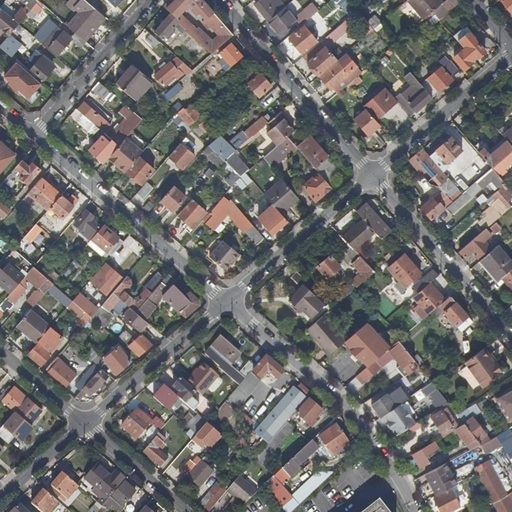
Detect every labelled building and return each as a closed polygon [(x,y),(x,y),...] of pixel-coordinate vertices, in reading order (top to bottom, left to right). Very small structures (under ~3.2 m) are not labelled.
[(0,8),(0,27),(10,36),(11,35),(19,25),(38,2),(36,0),(9,0),(13,3),(15,0),(21,0),(28,6),(20,15),(18,13),(13,19),(0,8)] [(69,28),(85,42),(95,32),(92,29),(97,23),(100,26),(106,19),(84,0),(81,0),(73,9),(80,15),(69,28)] [(180,21),(178,23),(212,54),(233,35),(205,3),(202,0),(175,0),(172,4),(182,16),(189,7),(199,16),(202,13),(208,22),(205,25),(209,30),(210,28),(214,32),(215,30),(219,33),(216,37),(219,39),(214,45),(211,43),(212,41),(199,28),(196,31),(182,19),(180,21)] [(261,0),(255,6),(268,21),(284,7),(279,1),(275,4),(271,0),(261,0)] [(296,0),(293,0),(286,4),(290,12),(300,7),(296,0)] [(432,12),(441,4),(437,0),(407,0),(407,1),(423,19),(432,12)] [(446,10),(457,1),(455,0),(445,0),(441,4),(446,10)] [(511,0),(502,0),(500,2),(511,15),(511,14),(511,0)] [(169,1),(164,7),(172,14),(176,18),(180,21),(182,19),(183,17),(182,16),(172,4),(169,1)] [(284,7),(268,21),(282,38),(289,31),(282,23),(291,16),(284,7)] [(294,21),(300,27),(311,17),(306,10),(294,21)] [(303,57),(319,76),(336,61),(372,30),(356,11),(343,23),(355,37),(333,57),(321,42),(303,57)] [(176,18),(172,14),(156,32),(164,39),(178,23),(180,21),(176,18)] [(374,32),(382,26),(374,15),(366,21),(374,32)] [(92,29),(95,32),(100,26),(97,23),(92,29)] [(342,23),(325,38),(332,45),(348,30),(342,23)] [(302,54),(316,42),(303,28),(289,40),(302,54)] [(58,55),(72,39),(63,31),(49,47),(58,55)] [(464,49),(472,59),(475,57),(478,59),(485,53),(468,33),(457,42),(464,49)] [(11,35),(10,36),(0,47),(6,53),(18,40),(11,35)] [(231,67),(242,57),(230,43),(220,53),(222,57),(218,61),(223,66),(227,62),(231,67)] [(392,53),(389,49),(379,58),(382,61),(392,53)] [(469,62),(472,59),(464,49),(461,52),(460,52),(453,58),(464,71),(471,65),(469,62)] [(48,69),(52,65),(42,55),(30,69),(43,80),(50,72),(48,69)] [(193,71),(178,57),(155,77),(161,84),(169,77),(172,80),(176,77),(175,76),(173,74),(177,70),(179,72),(184,78),(193,71)] [(438,62),(452,78),(458,72),(449,62),(448,62),(443,57),(438,62)] [(319,76),(331,89),(347,74),(336,61),(319,76)] [(17,62),(5,76),(30,98),(42,84),(17,62)] [(150,80),(135,68),(125,79),(124,78),(118,85),(134,99),(150,80)] [(423,88),(431,98),(452,81),(441,68),(427,80),(431,84),(429,85),(428,84),(423,88)] [(259,97),(271,86),(260,73),(248,84),(259,97)] [(331,89),(336,95),(341,90),(345,86),(352,80),(347,74),(331,89)] [(398,104),(410,118),(431,98),(423,88),(411,75),(406,79),(420,95),(410,104),(405,99),(404,100),(400,103),(398,104)] [(110,92),(99,82),(92,90),(103,99),(110,92)] [(170,98),(182,87),(177,82),(165,93),(170,98)] [(363,107),(364,108),(368,113),(369,112),(376,120),(396,102),(384,88),(363,107)] [(341,90),(336,95),(340,99),(345,95),(341,90)] [(85,103),(78,110),(102,130),(106,125),(103,121),(104,119),(85,103)] [(201,116),(192,104),(185,109),(195,122),(201,116)] [(368,123),(373,119),(368,113),(364,108),(359,112),(368,123)] [(143,120),(133,111),(127,119),(125,118),(110,137),(113,140),(120,146),(127,138),(143,120)] [(287,137),(294,131),(288,124),(282,118),(285,116),(280,111),(270,120),(268,122),(272,127),(267,132),(279,144),(281,143),(287,137)] [(268,122),(270,120),(265,115),(263,116),(262,115),(243,131),(250,138),(268,122)] [(282,118),(288,124),(290,121),(285,116),(282,118)] [(193,127),(197,136),(208,130),(203,121),(193,127)] [(511,127),(502,136),(506,140),(511,147),(511,127)] [(96,144),(111,157),(120,146),(113,140),(110,143),(102,137),(96,144)] [(186,137),(169,157),(183,169),(194,156),(183,146),(189,140),(186,137)] [(234,153),(219,137),(209,146),(225,162),(234,153)] [(297,148),(319,174),(328,185),(341,174),(309,137),(297,148)] [(111,157),(110,158),(126,172),(126,171),(139,156),(143,152),(127,138),(120,146),(111,157)] [(449,138),(428,156),(442,171),(448,166),(446,163),(460,151),(449,138)] [(484,148),(477,153),(491,168),(503,157),(511,149),(511,147),(506,140),(490,154),(484,148)] [(0,141),(0,172),(15,155),(0,141)] [(263,158),(272,168),(289,153),(281,143),(279,144),(263,158)] [(209,146),(203,151),(220,168),(225,162),(209,146)] [(428,156),(423,151),(409,162),(429,185),(437,186),(441,183),(447,178),(442,171),(428,156)] [(250,169),(234,153),(225,162),(241,177),(246,173),(250,169)] [(139,156),(126,171),(142,184),(154,170),(139,156)] [(503,157),(491,168),(494,172),(507,162),(503,157)] [(30,168),(22,161),(16,167),(24,174),(21,178),(28,185),(40,170),(33,164),(30,168)] [(497,190),(504,184),(494,172),(491,168),(462,194),(455,199),(444,209),(451,216),(471,199),(469,197),(478,189),(479,190),(488,182),(494,187),(492,190),(494,193),(497,190)] [(205,175),(210,179),(215,173),(210,169),(205,175)] [(315,202),(331,189),(328,185),(319,174),(313,179),(312,178),(302,186),(309,194),(308,195),(315,202)] [(50,208),(61,195),(42,178),(29,193),(48,210),(50,208)] [(420,207),(431,220),(444,209),(440,204),(439,202),(446,196),(444,193),(454,185),(447,178),(441,183),(437,186),(441,191),(432,199),(431,198),(420,207)] [(281,214),(299,199),(281,179),(272,188),(274,190),(266,197),(273,205),(281,214)] [(147,182),(137,194),(143,200),(154,188),(147,182)] [(173,186),(161,201),(173,211),(185,197),(173,186)] [(455,199),(462,194),(458,190),(451,195),(455,199)] [(505,211),(510,206),(507,202),(505,199),(500,194),(497,190),(494,193),(485,201),(489,206),(496,201),(499,204),(505,211)] [(503,192),(500,194),(505,199),(507,202),(510,200),(503,192)] [(74,207),(61,195),(50,208),(63,219),(74,207)] [(226,195),(203,221),(213,230),(227,214),(229,215),(237,208),(226,195)] [(440,204),(444,209),(455,199),(451,195),(440,204)] [(0,214),(4,217),(10,209),(0,200),(0,214)] [(148,200),(142,207),(148,211),(154,204),(148,200)] [(202,219),(207,213),(193,200),(179,216),(189,226),(190,227),(198,218),(199,217),(202,219)] [(366,202),(363,204),(382,224),(384,222),(366,202)] [(363,204),(356,211),(362,218),(375,232),(382,240),(391,231),(384,222),(382,224),(363,204)] [(271,235),(288,222),(281,214),(273,205),(265,212),(271,221),(264,227),(271,235)] [(92,240),(95,237),(93,234),(99,228),(91,220),(93,217),(87,211),(75,225),(81,230),(80,232),(90,242),(92,240)] [(185,230),(191,235),(203,221),(198,218),(190,227),(189,226),(185,230)] [(362,218),(340,236),(351,247),(354,250),(375,232),(362,218)] [(487,227),(459,251),(464,258),(473,250),(477,254),(475,256),(477,258),(490,247),(488,244),(486,246),(482,242),(490,235),(488,233),(490,231),(493,234),(500,228),(496,222),(488,229),(487,227)] [(257,245),(264,239),(252,225),(245,231),(257,245)] [(122,244),(123,243),(104,226),(95,237),(92,240),(97,245),(95,247),(104,254),(106,252),(111,257),(114,254),(122,244)] [(35,246),(39,239),(32,235),(28,242),(35,246)] [(351,247),(340,236),(333,242),(344,253),(351,247)] [(239,255),(224,242),(210,258),(225,270),(233,260),(234,261),(239,255)] [(127,249),(122,244),(114,254),(120,259),(127,249)] [(511,268),(511,263),(497,245),(480,260),(498,281),(502,277),(511,268)] [(353,289),(374,272),(354,250),(351,247),(344,253),(353,262),(351,264),(359,272),(350,280),(352,282),(337,296),(335,295),(328,302),(333,306),(353,289)] [(327,278),(341,267),(331,255),(317,267),(327,278)] [(387,268),(398,282),(403,287),(420,274),(403,255),(387,268)] [(0,284),(10,294),(24,278),(19,273),(21,271),(15,265),(13,267),(9,263),(0,273),(0,284)] [(105,263),(96,274),(102,280),(96,287),(106,295),(112,289),(111,287),(121,276),(105,263)] [(44,269),(50,275),(53,271),(54,270),(48,264),(44,269)] [(29,304),(33,307),(53,284),(47,278),(33,267),(25,277),(41,290),(29,304)] [(511,268),(502,277),(511,288),(511,268)] [(429,284),(438,276),(432,270),(417,283),(422,289),(429,284)] [(50,275),(47,278),(53,284),(60,277),(53,271),(50,275)] [(313,288),(296,271),(289,277),(300,288),(284,304),(296,315),(298,313),(307,321),(322,306),(308,293),(313,288)] [(120,298),(131,308),(136,312),(162,282),(165,278),(159,273),(146,287),(149,289),(145,290),(140,297),(135,298),(133,299),(125,292),(131,285),(131,280),(127,277),(113,292),(120,298)] [(171,287),(176,281),(168,274),(165,278),(162,282),(169,288),(171,287)] [(10,294),(7,298),(14,304),(17,301),(14,298),(26,284),(24,278),(10,294)] [(136,312),(144,319),(156,305),(156,304),(163,295),(186,317),(199,306),(199,299),(190,292),(185,296),(182,293),(179,295),(171,287),(169,288),(162,282),(136,312)] [(403,287),(398,282),(393,285),(400,294),(405,290),(403,287)] [(437,306),(444,301),(429,284),(422,289),(412,298),(418,305),(414,309),(422,319),(437,306)] [(80,292),(73,301),(78,305),(85,296),(80,292)] [(111,308),(113,306),(120,298),(113,292),(104,302),(111,308)] [(471,322),(449,296),(444,301),(437,306),(459,332),(471,322)] [(113,306),(124,315),(131,308),(120,298),(113,306)] [(73,301),(68,306),(87,323),(92,317),(86,312),(78,305),(73,301)] [(104,303),(100,307),(110,316),(114,312),(104,303)] [(96,321),(101,326),(110,316),(100,307),(95,314),(92,317),(96,321)] [(140,330),(147,322),(144,319),(136,312),(131,308),(124,315),(140,330)] [(31,309),(17,325),(37,342),(50,326),(31,309)] [(89,309),(86,312),(92,317),(95,314),(89,309)] [(323,314),(307,328),(324,348),(322,350),(328,355),(342,342),(348,337),(344,331),(341,334),(323,314)] [(87,323),(84,326),(88,330),(96,321),(92,317),(87,323)] [(348,337),(342,342),(364,368),(382,354),(390,347),(367,320),(348,337)] [(50,326),(37,342),(39,343),(51,353),(64,338),(50,326)] [(118,340),(133,353),(134,351),(140,356),(151,345),(141,335),(134,341),(129,337),(130,335),(125,331),(118,340)] [(220,366),(219,367),(239,385),(251,372),(252,371),(255,366),(249,361),(239,372),(230,364),(239,354),(219,336),(205,353),(220,366)] [(51,353),(39,343),(29,354),(42,365),(52,354),(51,353)] [(98,365),(105,358),(90,345),(84,352),(98,365)] [(393,370),(397,375),(411,363),(396,345),(385,354),(396,368),(393,370)] [(119,346),(105,358),(117,373),(131,361),(119,346)] [(503,376),(483,348),(463,363),(483,390),(503,376)] [(364,368),(364,369),(370,375),(381,366),(379,364),(386,358),(382,354),(364,368)] [(258,363),(255,366),(252,371),(260,378),(267,370),(276,379),(283,371),(266,356),(260,363),(258,363)] [(54,361),(47,370),(54,376),(52,377),(55,380),(57,378),(62,383),(63,382),(67,386),(73,379),(70,376),(73,373),(62,363),(59,366),(54,361)] [(204,363),(187,383),(201,395),(218,376),(204,363)] [(411,363),(397,375),(401,379),(415,369),(411,363)] [(90,382),(87,384),(95,391),(108,377),(100,369),(90,382)] [(251,372),(239,385),(229,397),(239,406),(261,381),(251,372)] [(457,415),(464,410),(453,396),(458,393),(446,375),(433,384),(436,388),(448,403),(457,415)] [(77,386),(82,391),(87,384),(90,382),(85,377),(77,386)] [(180,392),(176,396),(179,398),(193,410),(198,405),(190,397),(195,392),(180,378),(173,386),(180,392)] [(353,395),(362,385),(353,378),(345,387),(353,395)] [(436,388),(433,384),(431,382),(418,391),(424,398),(428,395),(430,393),(436,388)] [(296,389),(305,398),(310,393),(301,384),(296,389)] [(156,394),(148,386),(144,389),(168,410),(179,398),(176,396),(164,385),(156,394)] [(0,397),(15,411),(27,397),(15,386),(12,388),(10,386),(0,397)] [(298,409),(307,399),(305,398),(296,389),(293,387),(254,432),(266,443),(297,408),(298,409)] [(431,400),(439,409),(448,403),(436,388),(430,393),(433,398),(431,400)] [(507,421),(511,418),(511,388),(495,397),(507,421)] [(371,405),(379,417),(383,415),(395,406),(386,393),(380,398),(371,405)] [(42,410),(27,397),(15,411),(30,424),(42,410)] [(308,400),(307,399),(298,409),(299,410),(296,414),(309,425),(321,411),(309,399),(308,400)] [(383,415),(398,435),(414,424),(399,404),(395,406),(383,415)] [(136,439),(151,420),(137,408),(121,426),(136,439)] [(0,428),(0,436),(8,444),(15,436),(21,441),(33,427),(30,424),(15,411),(0,428)] [(432,417),(443,436),(453,430),(450,425),(453,423),(449,417),(447,418),(442,411),(432,417)] [(188,416),(182,422),(196,435),(206,423),(207,422),(198,414),(192,420),(188,416)] [(343,421),(339,416),(318,436),(321,440),(330,455),(349,444),(337,426),(343,421)] [(472,417),(464,424),(477,441),(485,435),(472,417)] [(255,459),(274,476),(279,471),(266,459),(294,429),(287,422),(255,459)] [(196,435),(192,439),(202,448),(205,444),(208,446),(209,446),(212,448),(220,439),(217,436),(219,434),(206,423),(196,435)] [(470,450),(480,444),(477,441),(464,424),(454,430),(470,450)] [(158,432),(155,437),(156,438),(144,452),(161,467),(168,459),(157,449),(166,439),(158,432)] [(291,460),(297,467),(321,445),(319,442),(321,440),(318,436),(291,460)] [(434,441),(412,454),(420,468),(429,463),(425,456),(438,449),(434,441)] [(181,470),(188,476),(201,460),(197,456),(193,461),(191,459),(181,470)] [(201,460),(210,467),(213,463),(208,459),(205,456),(201,460)] [(201,460),(188,476),(200,487),(214,471),(210,467),(201,460)] [(274,476),(267,483),(282,509),(293,499),(281,486),(299,469),(297,467),(291,460),(279,471),(274,476)] [(476,474),(487,495),(503,486),(489,460),(478,466),(476,474)] [(96,501),(102,505),(117,487),(116,486),(124,477),(117,470),(111,475),(98,463),(86,478),(91,482),(89,484),(93,488),(92,489),(100,497),(96,501)] [(444,464),(424,474),(436,495),(455,485),(444,464)] [(78,485),(62,472),(51,485),(66,498),(78,485)] [(235,497),(244,505),(257,492),(239,477),(227,491),(234,498),(235,497)] [(135,490),(124,481),(110,497),(121,506),(135,490)] [(200,503),(209,511),(227,491),(217,483),(200,503)] [(503,486),(487,495),(495,511),(496,511),(511,511),(511,503),(507,493),(503,486)] [(48,511),(58,501),(44,489),(32,502),(43,511),(48,511)] [(440,511),(448,511),(459,506),(450,490),(434,499),(440,511)] [(30,511),(16,499),(1,511),(30,511)] [(387,511),(378,500),(362,511),(387,511)] [(89,510),(92,511),(97,511),(102,505),(94,501),(89,510)] [(103,506),(107,510),(112,505),(107,501),(103,506)] [(62,511),(66,508),(59,503),(51,511),(62,511)]
